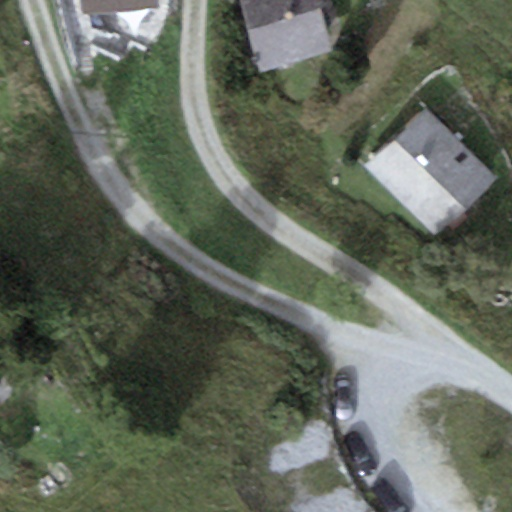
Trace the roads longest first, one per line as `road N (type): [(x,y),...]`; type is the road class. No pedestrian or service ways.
road 1 (track): [(437,359),(322,326),(211,270),(118,195),(71,110),(29,0)]
road 2 (track): [(193,0),(187,55),(204,157),(283,235),(391,301),(437,359)]
road 3 (track): [(437,359),(384,383),(373,433),(396,485),(420,511)]
